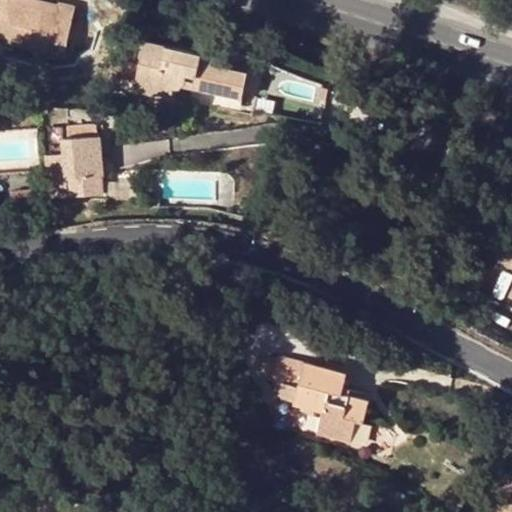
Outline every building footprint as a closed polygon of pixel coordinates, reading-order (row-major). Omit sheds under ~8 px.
[(12,4),(0,0),(0,43),(50,57),(55,37),(70,41),(79,9),(62,5),(60,16),(12,4)] [(60,16),(62,5),(49,2),(40,1),(27,0),(13,0),(12,4),(60,16)] [(217,57),(147,43),(137,91),(157,95),(173,99),(185,87),(243,99),(249,75),(215,67),(217,57)] [(157,95),(137,91),(135,103),(154,107),(157,95)] [(99,126),(68,128),(72,198),(104,195),(99,126)] [(12,188),(17,218),(36,215),(32,186),(12,188)] [(511,236),(501,262),(511,266),(511,236)] [(344,395),(346,389),(350,375),(307,364),(295,406),(325,414),(319,435),(353,445),(359,423),(366,425),(372,403),(352,398),(344,395)] [(346,389),(344,395),(352,398),(354,392),(346,389)] [(486,508),(494,511),(511,511),(511,473),(506,470),(486,508)]
